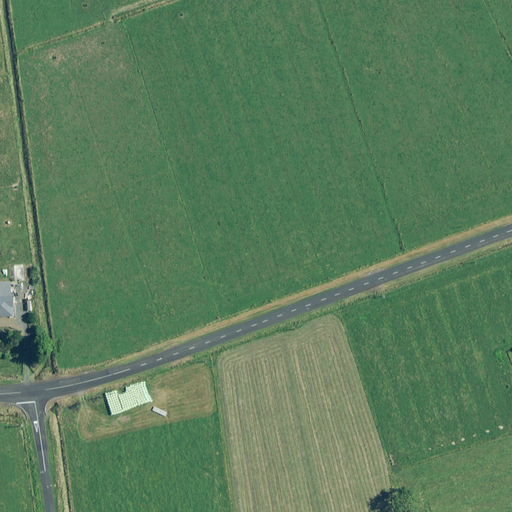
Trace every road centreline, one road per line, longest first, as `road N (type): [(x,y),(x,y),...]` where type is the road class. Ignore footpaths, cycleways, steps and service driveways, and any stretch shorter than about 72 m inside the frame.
road 1 (unclassified): [(33,390),(128,369),(511,228)]
road 2 (unclassified): [(50,511),(33,390)]
